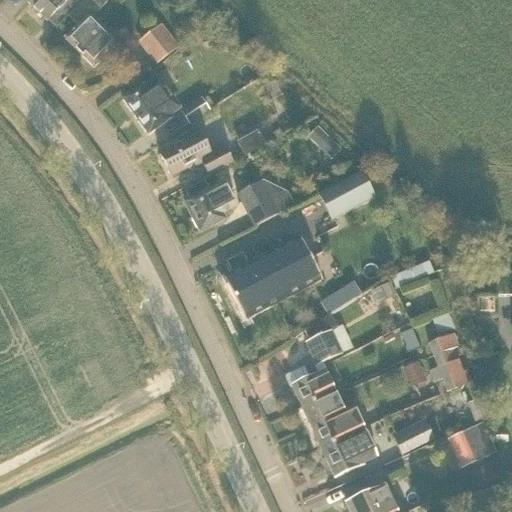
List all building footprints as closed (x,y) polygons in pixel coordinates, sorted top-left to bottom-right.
[(67,19),(84,1),(84,0),(30,0),(27,3),(47,23),(59,11),(67,19)] [(65,40),(94,69),(119,44),(93,18),(107,3),(103,0),(86,0),(68,18),(78,27),(65,40)] [(154,66),(178,48),(162,26),(138,45),(154,66)] [(148,137),(172,120),(166,111),(175,105),(155,77),(122,101),(148,137)] [(188,126),(210,112),(201,99),(180,113),(188,126)] [(238,142),(244,154),(270,142),(262,129),(238,142)] [(202,164),(208,177),(239,161),(232,149),(226,152),(226,151),(212,158),(198,131),(177,142),(180,146),(160,156),(171,178),(188,169),(189,171),(202,164)] [(361,175),(319,197),(332,222),(375,200),(361,175)] [(191,202),(185,205),(200,233),(224,221),(221,215),(235,207),(223,184),(209,192),(204,182),(186,191),(191,202)] [(237,196),(254,228),(278,216),(262,184),(237,196)] [(226,264),(232,274),(224,279),(247,322),(322,282),(299,239),(248,266),(242,255),(226,264)] [(394,276),(399,289),(437,273),(432,260),(394,276)] [(346,268),(325,281),(336,299),(357,286),(346,268)] [(387,286),(371,293),(377,306),(392,299),(387,286)] [(391,334),(410,325),(402,307),(382,316),(391,334)] [(316,368),(342,356),(332,333),(337,330),(330,315),(306,331),(304,332),(309,343),(305,345),(316,368)] [(438,337),(454,331),(448,316),(432,322),(438,337)] [(458,349),(453,335),(428,344),(434,358),(453,351),(458,349)] [(457,363),(453,351),(434,358),(438,369),(457,363)] [(414,388),(429,382),(422,363),(407,368),(414,388)] [(461,374),(457,363),(438,369),(442,381),(461,374)] [(446,393),(470,384),(466,372),(461,374),(442,381),(446,393)] [(325,373),(320,375),(292,388),(301,409),(330,396),(335,394),(325,373)] [(301,409),(311,430),(340,416),(345,414),(344,414),(335,394),(330,396),(301,409)] [(340,416),(311,430),(321,450),(349,437),(364,431),(354,410),(344,414),(345,414),(340,416)] [(428,420),(396,435),(405,455),(437,440),(428,420)] [(459,471),(493,456),(481,427),(447,441),(459,471)] [(364,431),(349,437),(321,450),(335,480),(364,466),(363,465),(377,458),(364,431)] [(462,499),(486,490),(482,480),(458,489),(462,499)] [(349,511),(402,511),(399,504),(390,508),(386,500),(390,499),(384,486),(346,504),(349,511)] [(469,498),(473,509),(493,502),(488,490),(469,498)] [(497,511),(493,502),(473,509),(474,511),(497,511)]
